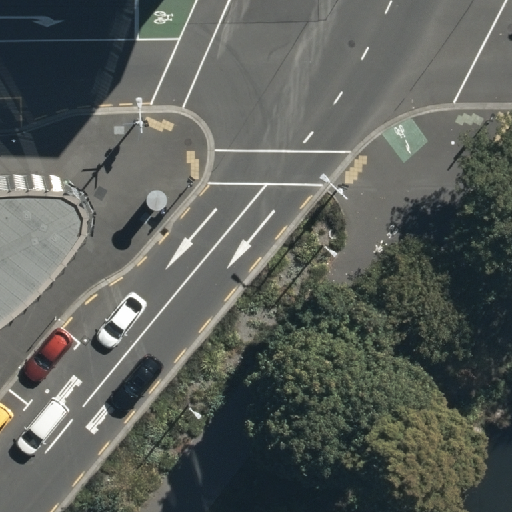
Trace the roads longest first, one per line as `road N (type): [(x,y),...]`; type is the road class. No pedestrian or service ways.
road 1 (secondary): [(379,40),(0,510)]
road 2 (tertiary): [(0,39),(379,40)]
road 3 (unclassified): [(379,40),(511,56)]
